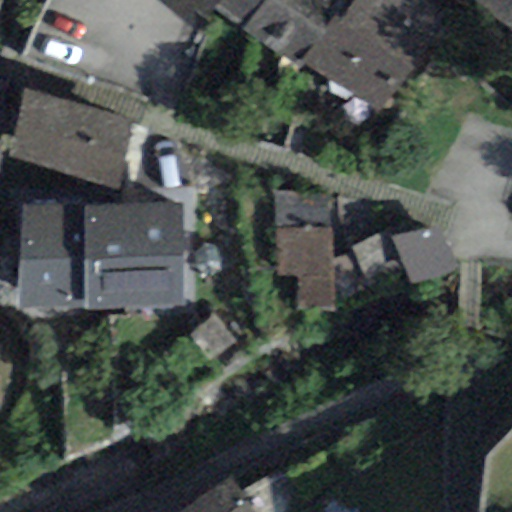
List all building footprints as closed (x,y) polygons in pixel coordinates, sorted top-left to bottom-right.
[(241,30),(262,0),(155,0),(198,27),(212,6),(241,30)] [(333,12),(341,0),(262,0),(241,30),(294,67),(300,59),(333,12)] [(429,0),(352,0),(341,17),(411,64),(417,70),(454,15),(429,0)] [(511,0),(475,0),(511,29),(511,0)] [(379,112),(411,64),(341,17),(333,12),(300,59),(379,112)] [(129,122),(24,91),(9,157),(117,190),(129,122)] [(327,193),(273,195),(277,277),(296,276),(298,311),(332,310),(331,284),(330,261),(327,193)] [(85,312),(186,308),(181,203),(85,207),(85,203),(18,206),(22,310),(85,307),(85,312)] [(440,227),(392,238),(413,285),(460,271),(440,227)] [(402,272),(383,232),(349,248),(352,254),(330,261),(331,284),(343,302),(402,272)] [(255,511),(230,477),(180,511),(255,511)]
